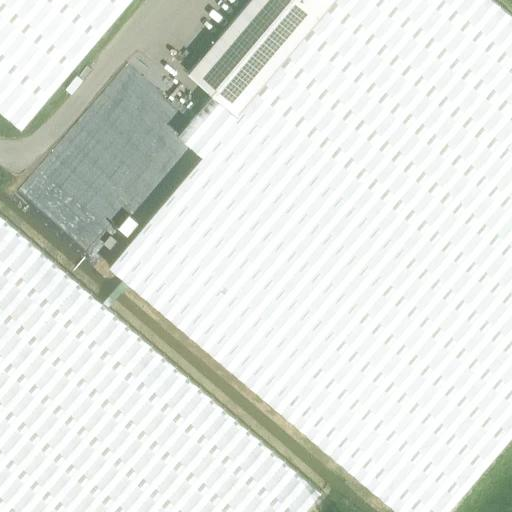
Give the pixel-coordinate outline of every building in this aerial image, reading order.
[(0,0),(0,108),(22,127),(129,0),(0,0)] [(511,15),(494,0),(334,0),(202,155),(109,265),(400,511),(446,511),(511,434),(511,15)] [(178,135),(202,155),(334,0),(249,0),(188,72),(213,93),(178,135)] [(0,511),(302,511),(321,490),(0,212),(0,511)] [(118,227),(127,235),(138,222),(129,215),(118,227)]
